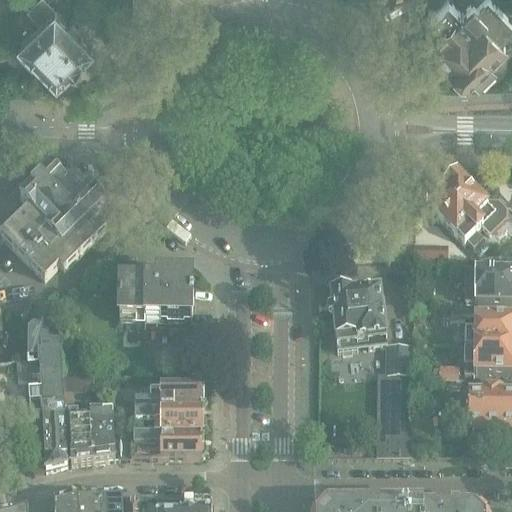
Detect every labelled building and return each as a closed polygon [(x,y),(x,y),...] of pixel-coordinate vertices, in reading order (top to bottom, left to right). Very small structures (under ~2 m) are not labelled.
[(24,47),(20,52),(35,68),(40,63),(58,82),(72,69),(73,70),(81,63),(79,62),(93,48),(77,32),(81,28),(72,20),(69,23),(56,10),(55,11),(44,0),(42,0),(30,12),(42,24),(21,44),(24,47)] [(450,63),(451,64),(450,65),(450,67),(451,69),(451,71),(452,72),(453,74),(454,75),(455,77),(457,78),(460,79),(462,79),(465,79),(466,80),(468,78),(476,86),(477,86),(478,87),(479,87),(480,86),(481,86),(493,75),(493,73),(493,72),(493,71),(492,70),(485,62),(505,42),(499,37),(501,35),(504,34),(505,34),(507,33),(508,32),(509,31),(509,30),(510,29),(511,27),(511,26),(511,24),(511,23),(511,22),(510,20),(508,18),(491,0),(476,0),(479,3),(474,9),(470,5),(461,14),(447,0),(430,17),(444,30),(437,37),(436,37),(436,47),(437,47),(451,62),(450,63)] [(65,186),(50,171),(20,202),(29,211),(0,240),(45,285),(59,270),(64,275),(109,231),(95,216),(104,207),(89,191),(84,196),(69,181),(65,186)] [(477,237),(483,232),(491,240),(507,224),(507,216),(498,207),(490,207),(487,210),(456,179),(455,179),(453,180),(450,180),(448,182),(447,183),(446,184),(445,187),(444,188),(444,189),(444,191),(443,192),(444,194),(431,206),(431,215),(464,249),(467,246),(472,251),(482,241),(477,237)] [(414,250),(413,266),(446,266),(446,250),(414,250)] [(511,276),(466,276),(465,308),(475,308),(475,310),(511,310),(511,276)] [(145,329),(146,329),(192,329),(193,287),(155,286),(155,289),(120,288),(119,327),(145,328),(145,329)] [(335,291),(330,298),(338,358),(386,353),(379,295),(360,298),(360,297),(351,298),(351,296),(345,290),(335,291)] [(33,481),(68,472),(61,340),(56,340),(54,315),(29,335),(31,366),(27,366),(33,481)] [(451,316),(451,325),(464,325),(464,317),(451,316)] [(464,331),(463,349),(511,349),(511,322),(496,322),(496,321),(473,321),(473,331),(464,331)] [(511,349),(463,349),(463,367),(473,367),(473,378),(511,378),(511,349)] [(385,381),(381,381),(381,443),(407,444),(407,353),(390,353),(390,357),(385,357),(385,381)] [(26,388),(23,366),(16,367),(18,389),(26,388)] [(450,374),(450,383),(463,383),(463,375),(450,374)] [(467,397),(467,435),(471,435),(471,441),(486,441),(486,435),(511,435),(511,397),(506,397),(507,391),(474,391),(473,397),(467,397)] [(135,407),(136,417),(202,416),(202,410),(206,406),(206,399),(202,394),(202,392),(160,393),(160,407),(135,407)] [(103,415),(103,429),(91,429),(93,468),(115,465),(113,415),(103,415)] [(202,422),(202,416),(136,417),(136,427),(160,427),(161,441),(202,441),(202,435),(203,435),(206,432),(205,425),(203,422),(202,422)] [(71,471),(93,468),(91,429),(80,430),(80,418),(69,418),(71,471)] [(202,441),(161,441),(135,442),(135,451),(161,451),(161,465),(201,465),(201,463),(205,459),(205,452),(202,448),(202,441)] [(135,442),(119,442),(119,465),(161,465),(161,451),(135,451),(135,442)] [(211,511),(211,506),(208,502),(185,503),(184,511),(211,511)] [(77,511),(77,503),(55,509),(55,511),(77,511)] [(100,511),(100,503),(77,503),(77,511),(100,511)] [(122,511),(122,503),(100,503),(100,511),(122,511)] [(139,511),(139,504),(126,503),(126,511),(139,511)]
